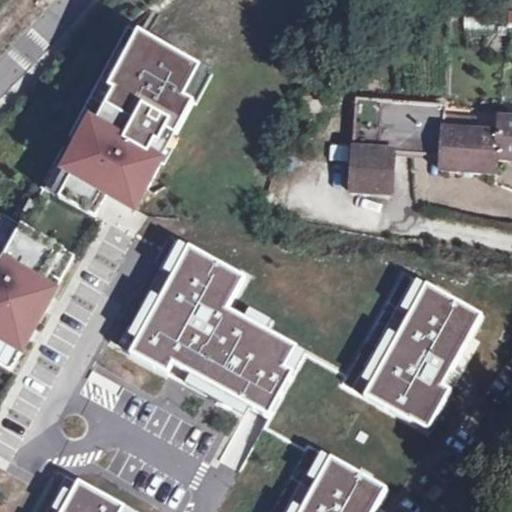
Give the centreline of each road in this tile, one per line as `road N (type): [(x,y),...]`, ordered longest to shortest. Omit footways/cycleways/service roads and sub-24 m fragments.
road 1 (residential): [(155,235),(62,394)]
road 2 (residential): [(202,511),(215,488),(152,450),(105,435)]
